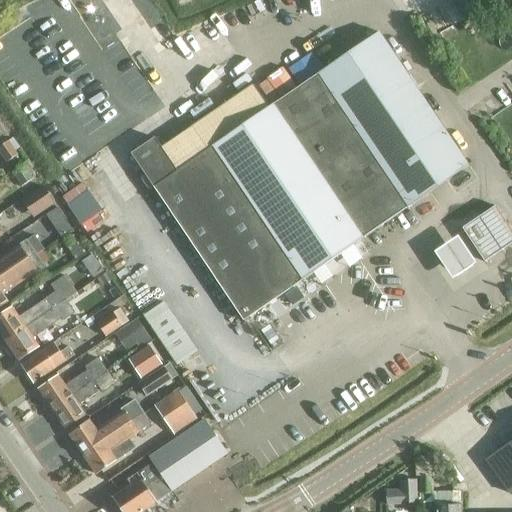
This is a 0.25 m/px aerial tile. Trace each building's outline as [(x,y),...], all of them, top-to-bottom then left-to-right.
[(451,0),(463,20),(486,7),(482,0),(451,0)] [(211,7),(202,10),(210,33),(220,29),(211,7)] [(191,19),(179,22),(183,44),(196,41),(191,19)] [(155,138),(131,154),(243,321),(468,166),(378,33),(324,70),(300,87),(268,109),(252,86),(194,126),(210,148),(177,171),(155,138)] [(312,52),(287,69),(300,87),(324,70),(312,52)] [(0,147),(0,153),(6,163),(18,156),(15,151),(19,148),(13,139),(0,147)] [(12,173),(22,187),(33,180),(28,172),(33,168),(28,160),(22,165),(12,173)] [(21,200),(33,217),(53,204),(41,187),(21,200)] [(71,222),(60,206),(46,215),(56,229),(58,231),(71,222)] [(511,243),(511,231),(495,206),(461,228),(484,262),(511,243)] [(0,278),(35,255),(25,241),(0,258),(0,278)] [(476,269),(458,242),(433,259),(452,286),(476,269)] [(78,243),(67,250),(75,260),(85,253),(78,243)] [(0,293),(19,279),(41,264),(35,255),(0,278),(0,306),(6,302),(0,293)] [(105,274),(95,280),(100,287),(109,281),(105,274)] [(0,334),(5,341),(76,293),(64,276),(50,286),(55,293),(18,318),(11,308),(0,315),(0,334)] [(301,285),(291,292),(299,304),(309,297),(301,285)] [(37,347),(32,339),(62,319),(63,321),(74,314),(70,307),(81,300),(76,293),(5,341),(18,361),(37,347)] [(128,322),(120,309),(113,313),(96,324),(105,338),(128,322)] [(137,320),(115,335),(126,351),(136,343),(139,348),(150,340),(137,320)] [(68,347),(59,353),(55,347),(59,344),(57,341),(20,365),(32,383),(74,355),(68,347)] [(149,348),(129,361),(141,380),(161,366),(149,348)] [(51,410),(107,373),(98,359),(84,368),(86,371),(64,385),(58,376),(37,389),(51,410)] [(139,385),(147,397),(171,381),(163,369),(139,385)] [(114,382),(107,373),(51,410),(64,429),(84,415),(78,406),(97,393),(93,387),(96,385),(101,391),(114,382)] [(154,407),(172,432),(195,417),(177,392),(154,407)] [(82,455),(130,423),(123,412),(95,431),(89,422),(69,435),(82,455)] [(82,455),(95,474),(134,448),(128,439),(150,424),(144,415),(131,423),(130,423),(82,455)] [(172,491),(227,455),(204,420),(149,457),(153,463),(137,474),(136,473),(126,480),(130,485),(112,498),(121,511),(142,511),(156,502),(172,491)] [(511,511),(511,440),(484,461),(509,493),(511,491),(511,511)] [(420,467),(415,467),(415,477),(419,477),(419,495),(434,495),(434,492),(432,492),(432,467),(428,467),(420,467)] [(399,481),(400,505),(417,504),(416,480),(399,481)] [(452,491),(452,492),(434,492),(434,495),(434,511),(459,511),(459,491),(452,491)]
